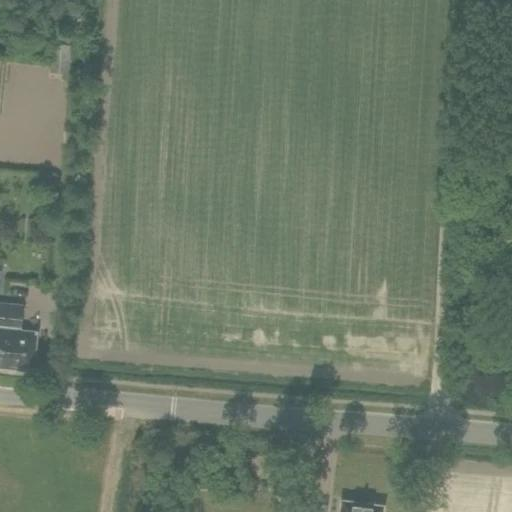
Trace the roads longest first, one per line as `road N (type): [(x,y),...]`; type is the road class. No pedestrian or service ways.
road 1 (tertiary): [(511,439),(175,410)]
road 2 (tertiary): [(0,393),(175,410)]
